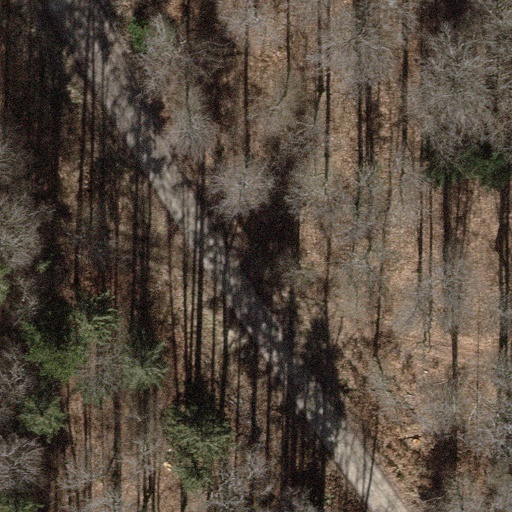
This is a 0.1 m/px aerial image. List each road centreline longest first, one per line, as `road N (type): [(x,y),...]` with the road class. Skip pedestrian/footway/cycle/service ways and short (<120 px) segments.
road 1 (track): [(82,0),(147,135),(378,511)]
road 2 (track): [(511,357),(429,346),(0,190)]
